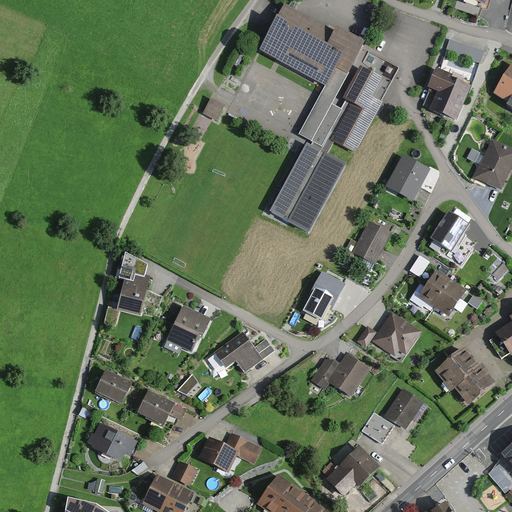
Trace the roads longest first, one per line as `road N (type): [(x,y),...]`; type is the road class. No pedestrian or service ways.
road 1 (track): [(200,82),(113,250),(47,511)]
road 2 (residential): [(452,180),(384,285),(304,351)]
road 3 (residential): [(304,351),(150,466)]
road 4 (residential): [(156,268),(304,351)]
road 5 (tertiary): [(391,511),(511,404)]
road 6 (residential): [(511,42),(390,0)]
